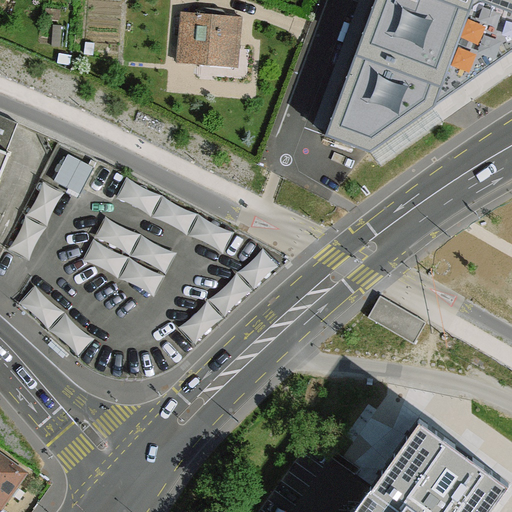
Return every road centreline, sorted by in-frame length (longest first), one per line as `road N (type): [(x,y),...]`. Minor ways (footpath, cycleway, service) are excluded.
road 1 (secondary): [(253,348),(392,231),(511,149)]
road 2 (residential): [(253,348),(488,387),(511,401)]
road 3 (residential): [(344,174),(292,142),(348,0)]
road 4 (tertiary): [(0,350),(136,475)]
road 5 (secondary): [(136,475),(253,348)]
